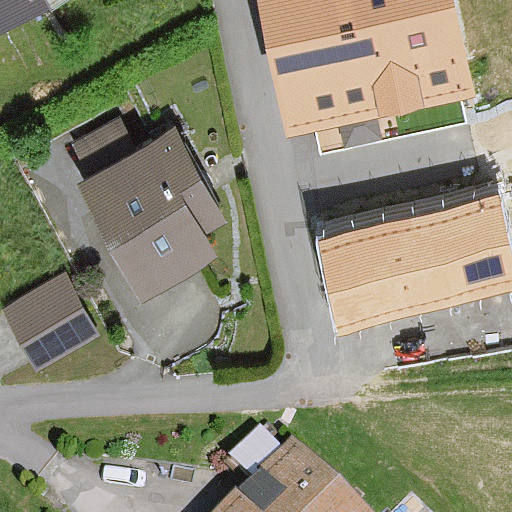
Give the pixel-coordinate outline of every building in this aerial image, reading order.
[(511,24),(506,0),(314,0),(340,110),(511,70),(511,24)] [(73,141),(88,167),(137,140),(122,114),(73,141)] [(109,225),(204,173),(175,119),(137,140),(88,167),(79,171),(109,225)] [(225,212),(204,173),(109,225),(141,285),(217,243),(206,222),(225,212)] [(64,270),(4,303),(38,364),(98,331),(64,270)] [(360,511),(290,444),(283,452),(259,429),(230,460),(255,485),(228,511),(431,511),(410,492),(390,511),(360,511)]
